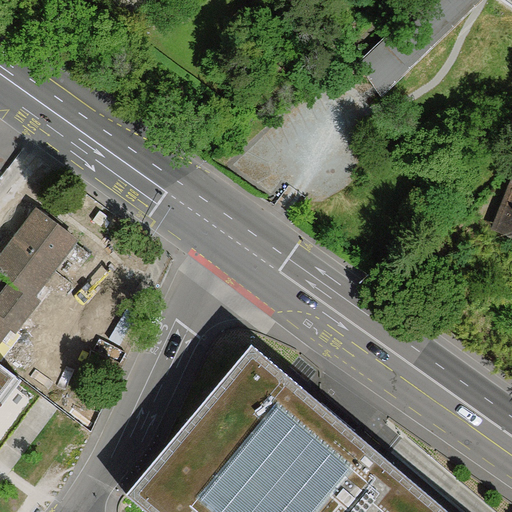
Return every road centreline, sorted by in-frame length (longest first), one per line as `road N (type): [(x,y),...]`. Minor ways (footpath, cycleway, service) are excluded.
road 1 (residential): [(78,511),(209,280),(227,261),(277,250)]
road 2 (tertiary): [(0,48),(277,250)]
road 3 (tertiary): [(277,250),(511,418)]
